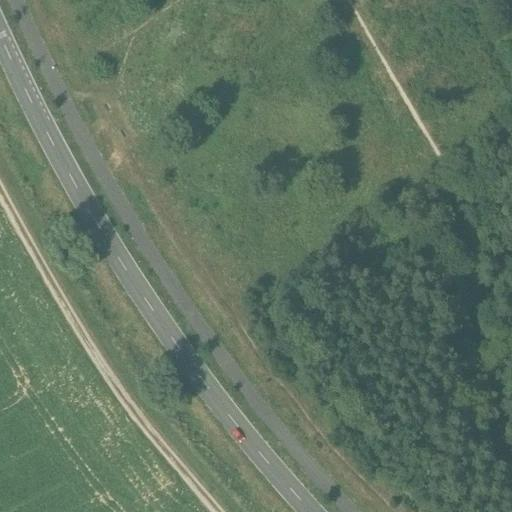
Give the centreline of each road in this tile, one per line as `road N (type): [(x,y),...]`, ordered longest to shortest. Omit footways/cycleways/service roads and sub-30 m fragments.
road 1 (unclassified): [(0,37),(108,247),(165,333),(309,511)]
road 2 (track): [(215,511),(104,371),(0,194)]
